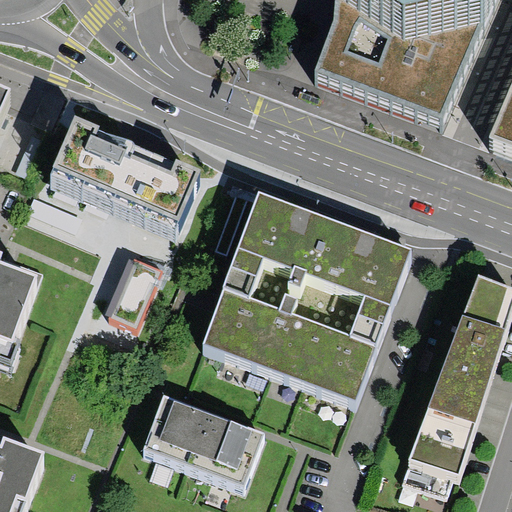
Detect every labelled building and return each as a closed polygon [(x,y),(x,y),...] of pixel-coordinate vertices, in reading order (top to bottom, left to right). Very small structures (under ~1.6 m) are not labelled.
[(334,0),(334,18),(406,62),(485,43),(501,0),(334,0)] [(406,62),(334,18),(334,39),(314,92),(443,139),(485,43),(406,62)] [(511,96),(489,153),(511,162),(511,96)] [(198,183),(74,130),(51,185),(114,212),(174,238),(198,183)] [(231,203),(211,257),(222,261),(242,207),(231,203)] [(405,264),(251,207),(213,310),(196,357),(204,360),(270,384),(304,396),(350,413),(405,264)] [(163,274),(136,262),(111,321),(138,332),(161,279),(163,274)] [(0,365),(7,367),(23,320),(38,276),(6,266),(0,263),(0,365)] [(396,492),(447,510),(511,323),(511,299),(469,284),(396,492)] [(203,422),(161,409),(143,468),(184,481),(245,500),(264,441),(203,422)] [(0,469),(0,511),(29,511),(44,474),(15,463),(4,459),(0,469)]
